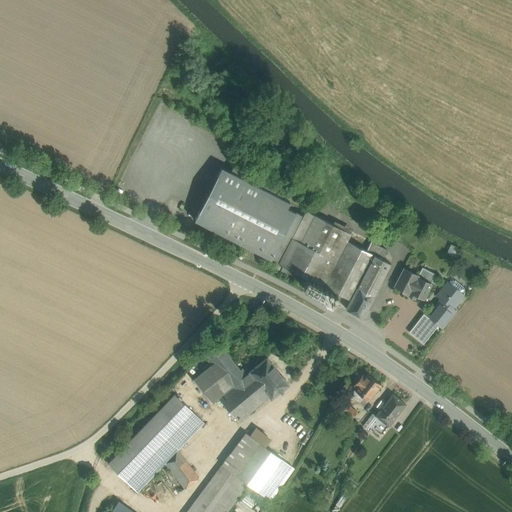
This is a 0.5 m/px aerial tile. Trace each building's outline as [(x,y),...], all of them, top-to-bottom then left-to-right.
[(290,203),(222,168),(195,220),(279,263),(303,216),(287,208),(290,203)] [(337,261),(301,242),(315,215),(306,211),(303,216),(279,263),(307,278),(324,286),(337,261)] [(351,234),(315,215),(301,242),(337,261),(351,234)] [(387,250),(351,232),(351,234),(337,261),(324,286),(340,295),(351,300),(346,309),(362,318),(373,296),(390,263),(383,259),(387,250)] [(418,276),(403,269),(394,286),(403,291),(402,294),(408,297),(410,294),(416,297),(416,296),(423,299),(431,284),(436,274),(422,267),(418,276)] [(324,286),(307,278),(302,288),(306,290),(319,297),(324,287),(324,286)] [(455,281),(450,281),(449,283),(448,282),(437,296),(441,300),(427,317),(438,325),(438,326),(441,328),(456,310),(453,308),(464,295),(463,294),(465,293),(464,288),(455,281)] [(340,295),(324,286),(324,287),(319,297),(318,297),(335,306),(340,295)] [(424,315),(417,324),(416,323),(409,332),(418,339),(421,335),(427,339),(438,326),(438,325),(427,317),(424,315)] [(245,376),(222,347),(208,358),(213,363),(232,387),(245,376)] [(289,384),(267,357),(249,371),(250,373),(269,396),(271,399),(289,384)] [(213,363),(193,379),(213,404),(219,398),(232,387),(213,363)] [(232,387),(219,398),(238,422),(269,396),(250,373),(245,376),(232,387)] [(380,386),(366,376),(363,379),(360,377),(353,388),(356,390),(354,392),(363,398),(369,402),(380,386)] [(363,398),(354,392),(352,391),(350,395),(360,402),(363,398)] [(173,392),(109,464),(138,492),(157,472),(175,496),(198,479),(177,451),(204,422),(173,392)] [(392,394),(376,416),(389,426),(405,404),(392,394)] [(357,412),(347,405),(342,411),(351,419),(357,412)] [(277,442),(256,427),(249,435),(270,451),(277,442)] [(245,432),(221,465),(248,484),(270,501),(294,468),(270,451),(249,435),(245,432)] [(221,465),(186,511),(227,511),(248,484),(221,465)] [(129,511),(118,503),(111,511),(129,511)]
